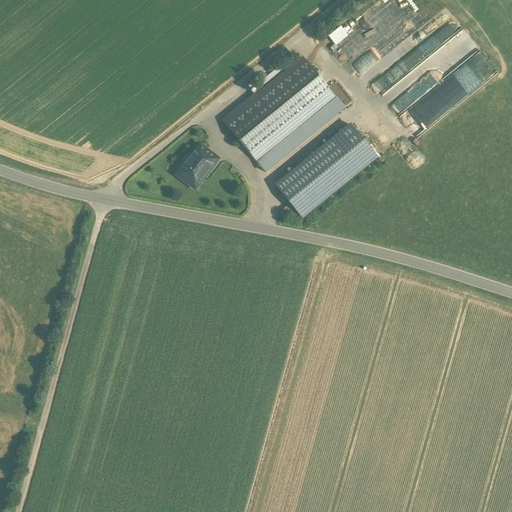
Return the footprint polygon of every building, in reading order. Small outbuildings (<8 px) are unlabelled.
[(338,44),(346,54),(358,43),(351,34),(338,44)] [(449,78),(464,97),(496,73),(482,54),(449,78)] [(302,59),(256,97),(255,95),(223,121),(255,161),(334,97),(302,59)] [(405,88),(408,100),(411,99),(413,104),(420,101),(418,94),(421,93),(419,84),(405,88)] [(400,99),(385,110),(393,120),(408,109),(400,99)] [(350,126),(276,186),(302,219),(377,159),(350,126)] [(200,146),(179,172),(180,178),(191,187),(197,186),(218,160),(200,146)] [(455,211),(439,239),(454,247),(460,237),(469,242),(468,244),(473,247),(474,245),(486,252),(496,235),(455,211)]
